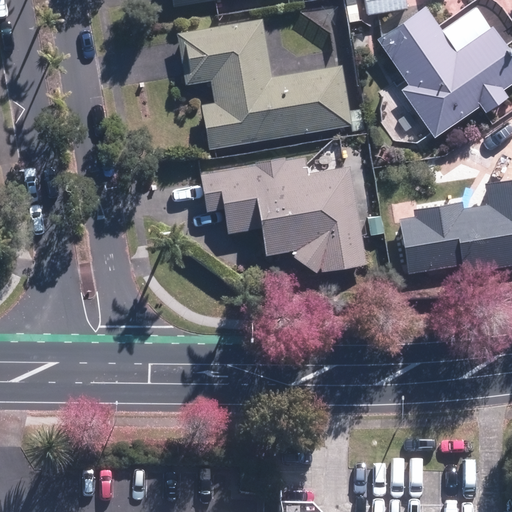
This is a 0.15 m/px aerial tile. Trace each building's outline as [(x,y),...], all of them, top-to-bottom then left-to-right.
[(405,0),(363,0),(367,15),(407,8),(405,0)] [(399,90),(411,107),(395,118),(405,132),(421,121),(433,138),(480,105),(484,111),(507,95),(504,91),(511,85),(511,60),(475,7),(441,31),(423,6),(375,39),(407,85),(399,90)] [(202,105),(210,149),(350,124),(351,130),(365,127),(362,109),(348,111),(339,63),(269,75),(259,19),(175,34),(184,84),(209,79),(213,103),(202,105)] [(286,253),(315,271),(367,263),(351,167),(307,174),(303,154),(199,172),(206,210),(222,207),(227,238),(262,232),(266,256),(286,253)] [(459,264),(460,272),(511,263),(511,178),(483,183),(486,203),(459,207),(458,201),(417,208),(415,196),(394,199),(407,272),(459,264)]
